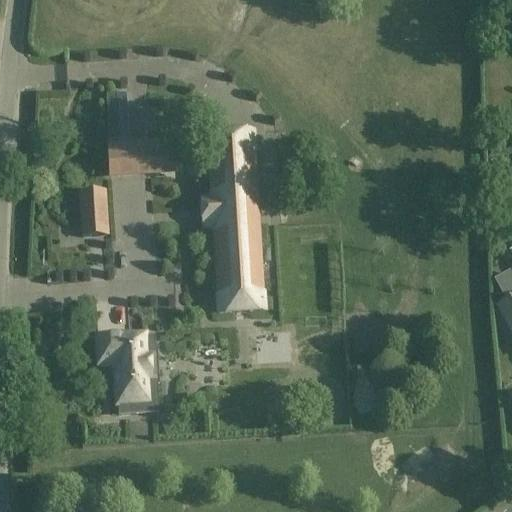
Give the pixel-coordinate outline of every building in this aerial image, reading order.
[(105,96),(108,141),(128,140),(125,95),(105,96)] [(252,134),(207,137),(217,298),(263,294),(252,134)] [(148,172),(176,170),(174,141),(146,143),(148,172)] [(81,240),(108,239),(106,193),(78,194),(81,240)] [(206,211),(189,210),(188,224),(206,225),(206,211)] [(511,278),(510,274),(494,283),(506,305),(496,310),(511,338),(511,278)] [(144,338),(97,341),(99,368),(115,367),(117,406),(148,404),(144,338)] [(155,345),(156,383),(183,382),(182,345),(155,345)] [(131,414),(129,435),(146,437),(148,415),(131,414)]
